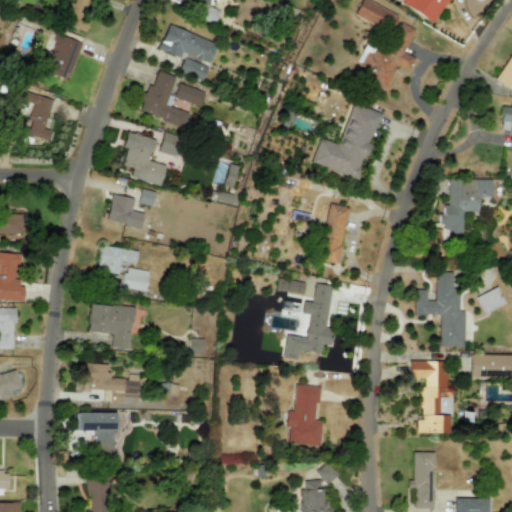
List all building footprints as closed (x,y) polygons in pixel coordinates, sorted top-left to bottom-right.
[(84,31),(88,20),(81,18),(87,0),(69,0),(62,24),(84,31)] [(396,17),(367,0),(360,0),(352,14),(386,34),(396,17)] [(447,0),(401,0),(399,4),(434,24),(447,0)] [(413,29),(398,22),(385,48),(367,39),(356,60),(363,64),(356,77),(383,90),(395,66),(407,71),(413,58),(402,52),(413,29)] [(215,44),(167,24),(156,49),(178,59),(180,52),(207,63),(215,44)] [(42,72),(66,80),(80,42),(48,31),(41,50),(48,53),(42,72)] [(511,90),(511,51),(494,80),(511,91),(511,90)] [(177,73),(201,82),(206,66),(183,58),(177,73)] [(182,126),(186,113),(168,107),(172,96),(168,95),(174,76),(156,71),(151,86),(145,85),(137,112),(182,126)] [(172,98),(198,106),(203,92),(177,84),(172,98)] [(51,100),(21,91),(19,100),(32,104),(23,134),(46,141),(49,131),(42,128),(51,100)] [(358,179),(379,112),(350,103),(337,144),(317,138),(309,164),(358,179)] [(511,108),(501,108),(499,129),(511,130),(511,108)] [(153,139),(125,132),(121,147),(125,148),(120,166),(131,168),(129,178),(158,185),(164,165),(148,161),(153,139)] [(156,151),(177,157),(182,138),(162,132),(156,151)] [(221,186),(231,188),(236,166),(227,164),(221,186)] [(490,179),(447,179),(446,205),(440,205),(440,223),(442,223),(441,237),(461,237),(462,212),(477,212),(477,197),(490,197),(490,179)] [(149,206),(153,192),(140,188),(136,202),(149,206)] [(105,220),(127,224),(131,198),(110,194),(105,220)] [(348,208),(328,203),(315,259),(334,264),(348,208)] [(19,214),(0,214),(0,233),(19,233),(19,214)] [(136,250),(98,246),(96,272),(117,273),(118,262),(134,263),(136,250)] [(0,300),(21,302),(22,286),(15,286),(17,253),(0,252),(0,300)] [(147,271),(123,267),(120,287),(143,291),(147,271)] [(438,347),(462,347),(462,311),(457,311),(457,289),(451,289),(451,272),(434,272),(434,300),(425,300),(425,290),(412,290),(412,315),(438,315),(438,347)] [(303,281),(275,279),(274,292),(301,294),(303,281)] [(329,286),(313,284),(310,302),(301,301),(300,313),(307,314),(304,338),(283,335),(280,357),(295,359),(296,351),(320,354),(321,346),(328,347),(331,329),(324,328),(329,286)] [(504,305),(496,287),(474,296),(482,314),(504,305)] [(109,348),(128,349),(132,307),(88,304),(86,331),(110,333),(109,348)] [(13,308),(0,307),(0,348),(12,349),(13,308)] [(202,339),(188,338),(188,352),(201,353),(202,339)] [(509,355),(468,354),(467,377),(509,378),(509,355)] [(137,375),(126,374),(126,378),(106,378),(107,364),(82,363),(81,390),(115,391),(115,401),(136,402),(137,375)] [(18,387),(13,369),(0,372),(0,399),(10,396),(8,390),(18,387)] [(287,443),(318,445),(319,421),(313,421),(314,404),(317,404),(318,386),(293,385),(292,412),(285,411),(284,426),(287,426),(287,443)] [(113,413),(75,412),(75,430),(92,431),(92,449),(112,449),(113,413)] [(431,452),(410,452),(411,480),(406,480),(406,489),(411,489),(411,508),(432,508),(431,452)] [(324,485),(336,475),(325,462),(313,471),(324,485)] [(86,511),(109,511),(108,475),(86,475),(86,511)] [(299,511),(326,511),(326,501),(320,501),(319,479),(302,480),(303,489),(298,489),(299,511)] [(486,511),(487,498),(453,498),(452,511),(486,511)] [(0,511),(17,511),(18,502),(0,502),(0,511)]
